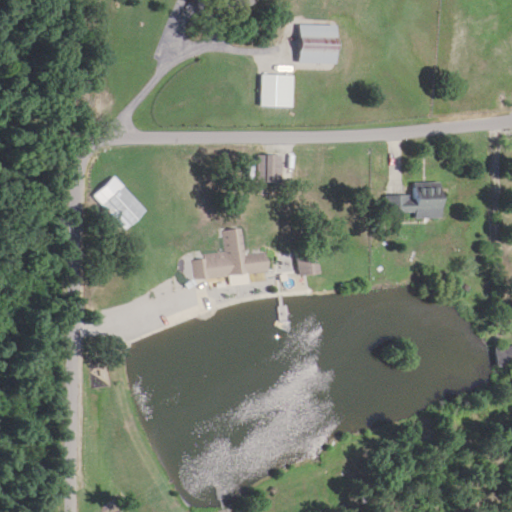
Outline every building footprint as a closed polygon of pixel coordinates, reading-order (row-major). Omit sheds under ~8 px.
[(297,64),(335,64),(335,26),(297,26),(297,64)] [(290,107),(290,76),(258,76),(258,107),(290,107)] [(410,183),(410,196),(382,196),(383,213),(411,213),(411,219),(440,218),(440,183),(410,183)] [(191,280),(267,273),(266,254),(243,256),(240,230),(219,232),(221,256),(189,259),(191,280)] [(314,251),(294,254),(297,276),(317,274),(314,251)] [(511,346),(493,350),(495,367),(511,364),(511,346)]
